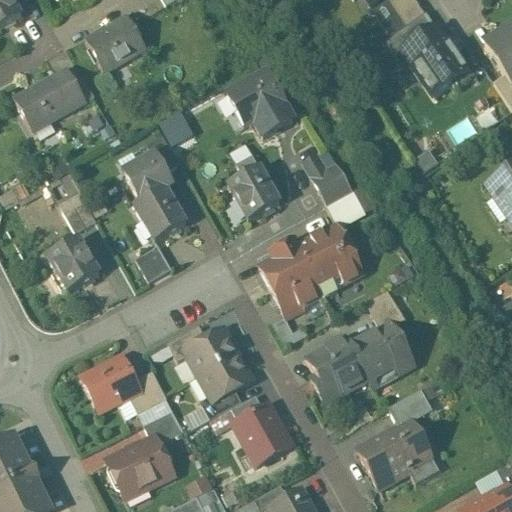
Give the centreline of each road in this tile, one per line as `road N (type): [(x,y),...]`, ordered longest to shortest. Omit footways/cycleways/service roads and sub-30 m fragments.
road 1 (residential): [(22,372),(219,266),(356,511)]
road 2 (residential): [(22,372),(85,511)]
